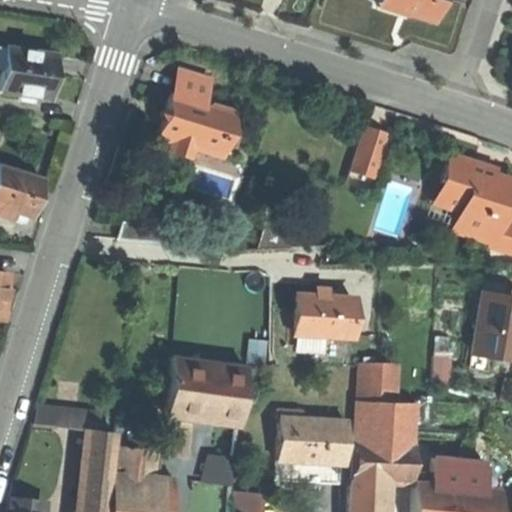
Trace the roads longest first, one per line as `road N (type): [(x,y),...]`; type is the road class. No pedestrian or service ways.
road 1 (residential): [(0,443),(135,6)]
road 2 (residential): [(135,6),(458,107)]
